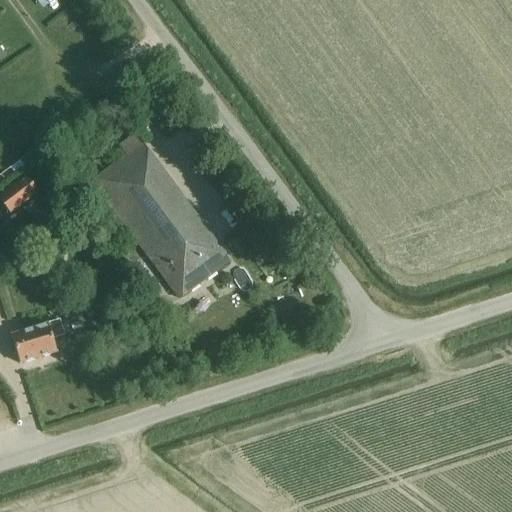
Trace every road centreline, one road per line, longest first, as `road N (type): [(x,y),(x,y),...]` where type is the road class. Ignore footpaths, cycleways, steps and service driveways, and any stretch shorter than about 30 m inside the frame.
road 1 (unclassified): [(390,340),(134,0)]
road 2 (unclassified): [(0,464),(390,340)]
road 3 (unclassified): [(390,340),(511,302)]
